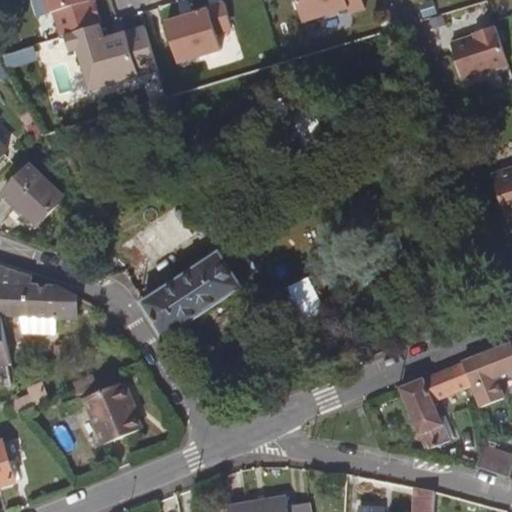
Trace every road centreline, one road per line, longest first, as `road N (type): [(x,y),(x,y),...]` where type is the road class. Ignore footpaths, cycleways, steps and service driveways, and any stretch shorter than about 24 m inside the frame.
road 1 (residential): [(216,453),(136,323),(111,301),(0,257)]
road 2 (residential): [(255,437),(511,329)]
road 3 (residential): [(511,504),(255,437)]
road 4 (residential): [(69,511),(216,453)]
